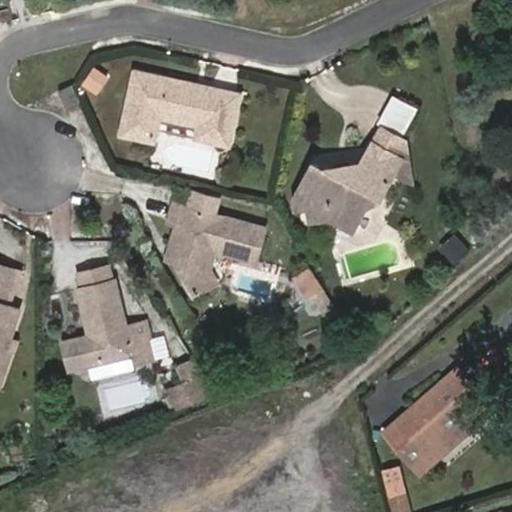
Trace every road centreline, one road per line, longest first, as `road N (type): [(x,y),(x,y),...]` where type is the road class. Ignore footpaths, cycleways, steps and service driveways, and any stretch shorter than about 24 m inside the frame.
road 1 (residential): [(0,61),(22,43),(135,19),(295,50),(401,0)]
road 2 (unknown): [(511,237),(269,456)]
